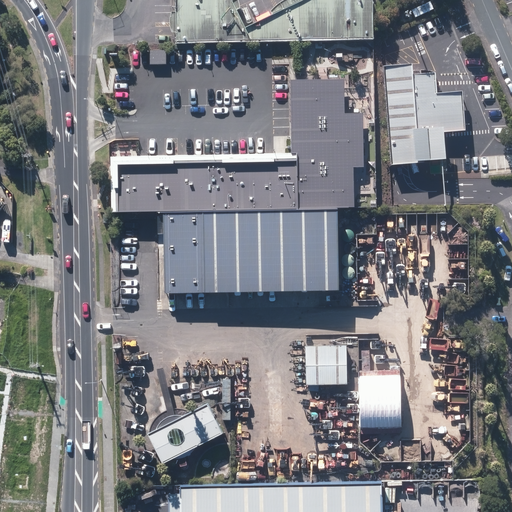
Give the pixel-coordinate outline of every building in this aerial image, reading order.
[(175,0),(176,47),(373,42),(372,5),(369,0),(310,0),(308,1),(307,0),(290,0),(287,2),(282,4),(278,7),(274,10),(271,14),(272,17),(244,31),(235,14),(240,11),(239,7),(238,4),(236,0),(175,0)] [(412,10),(416,17),(434,8),(430,1),(412,10)] [(168,51),(152,51),(151,65),(168,65),(168,51)] [(343,60),(353,60),(353,53),(337,52),(336,61),(343,61),(343,60)] [(384,70),(390,168),(407,167),(444,164),(442,136),(464,134),(461,95),(436,96),(434,76),(412,78),(411,68),(400,69),(384,70)] [(296,80),(298,161),(299,206),(354,205),(353,166),(366,166),(364,112),(345,113),(344,79),(296,80)] [(298,161),(119,165),(120,211),(299,206),(298,161)] [(5,185),(0,180),(0,191),(0,192),(6,198),(11,193),(4,186),(5,185)] [(339,210),(166,214),(167,293),(341,289),(339,210)] [(306,345),(307,385),(346,384),(345,344),(306,345)] [(355,376),(355,415),(396,414),(395,375),(355,376)] [(180,464),(180,465),(186,463),(186,461),(190,460),(187,454),(188,453),(191,451),(193,448),(194,445),(221,432),(207,402),(148,432),(163,462),(171,457),(176,458),(176,463),(180,464)] [(380,511),(380,482),(181,487),(181,492),(168,492),(168,511),(380,511)]
